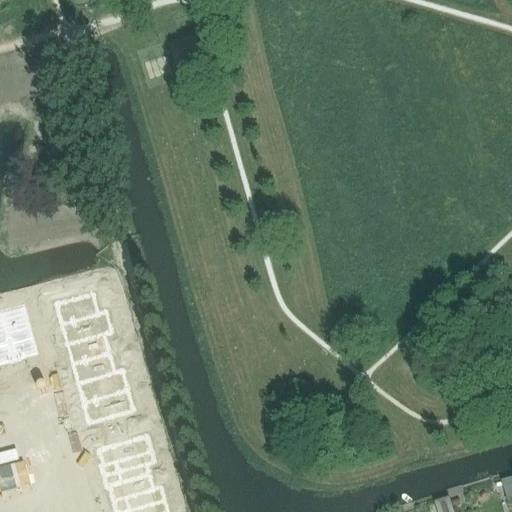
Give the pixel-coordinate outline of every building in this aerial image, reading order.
[(93,294),(55,305),(60,325),(99,314),(93,294)] [(126,294),(118,297),(121,308),(129,306),(126,294)] [(24,305),(0,311),(0,365),(38,355),(24,305)] [(129,306),(121,308),(125,320),(132,318),(129,306)] [(99,314),(60,325),(66,345),(104,334),(99,314)] [(104,334),(66,345),(71,365),(109,354),(104,334)] [(137,334),(129,336),(132,347),(140,345),(137,334)] [(140,345),(132,347),(136,359),(143,357),(140,345)] [(109,354),(71,365),(76,384),(115,374),(109,354)] [(115,374),(76,384),(82,404),(128,391),(123,371),(115,374)] [(148,373),(140,375),(143,387),(151,385),(148,373)] [(151,385),(143,387),(147,398),(154,396),(151,385)] [(128,391),(82,404),(87,425),(134,412),(128,391)] [(147,436),(97,450),(102,466),(99,466),(102,477),(146,465),(154,463),(147,436)] [(169,447),(161,449),(164,460),(172,458),(169,447)] [(172,458),(164,460),(167,471),(175,468),(172,458)] [(146,465),(102,477),(105,488),(108,487),(112,502),(153,490),(146,465)] [(153,490),(112,502),(114,511),(167,511),(161,488),(153,490)] [(183,497),(175,499),(178,511),(186,508),(183,497)]
